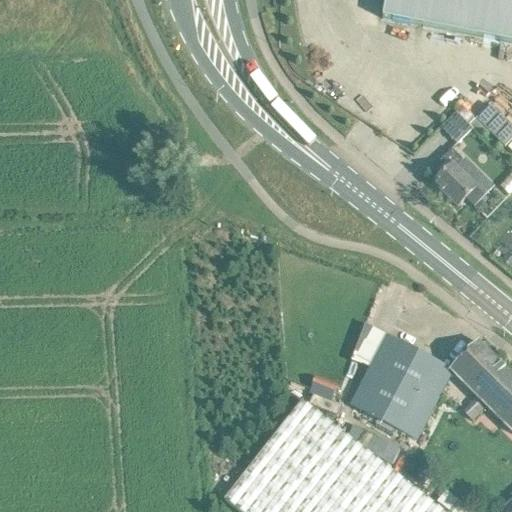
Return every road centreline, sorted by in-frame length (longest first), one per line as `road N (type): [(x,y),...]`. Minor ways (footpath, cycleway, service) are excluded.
road 1 (primary): [(179,0),(233,98),(275,141),(334,176)]
road 2 (primary): [(511,320),(334,176)]
road 3 (primary): [(334,176),(263,88),(224,0)]
